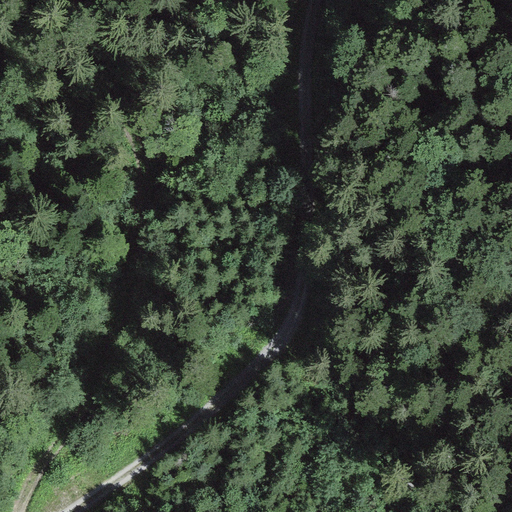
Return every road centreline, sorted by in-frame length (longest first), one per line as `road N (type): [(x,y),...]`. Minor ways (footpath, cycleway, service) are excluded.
road 1 (track): [(313,0),(305,30),(298,292),(287,340),(81,511)]
road 2 (track): [(22,511),(30,482),(100,405),(133,292),(148,174),(91,41),(89,0)]
